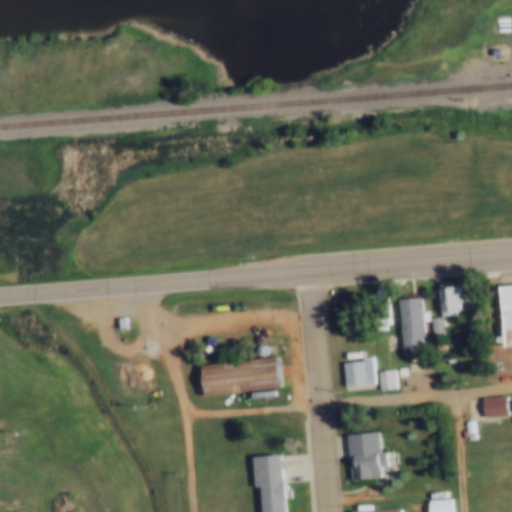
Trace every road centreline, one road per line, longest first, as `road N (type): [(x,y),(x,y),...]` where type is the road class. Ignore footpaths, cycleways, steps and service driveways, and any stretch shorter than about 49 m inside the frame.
road 1 (tertiary): [(0,297),(511,251)]
road 2 (residential): [(331,511),(310,269)]
